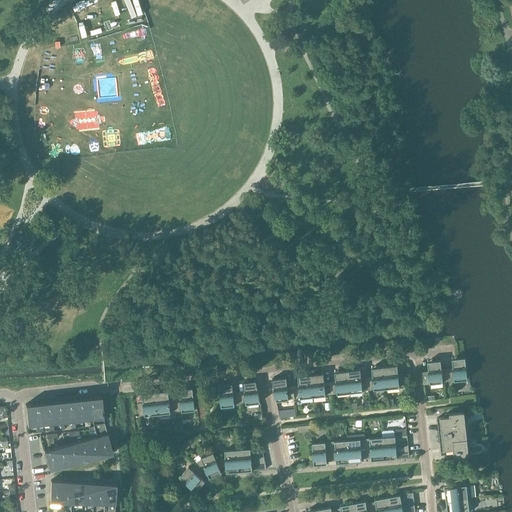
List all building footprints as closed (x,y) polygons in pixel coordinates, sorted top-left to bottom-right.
[(453,367),(447,368),(449,381),(454,380),(454,381),(468,379),(465,357),(456,358),(456,361),(452,361),(453,367)] [(449,381),(447,368),(442,369),(441,360),(432,361),(432,363),(427,364),(428,370),(423,371),(424,384),(430,383),(443,382),(449,381)] [(393,365),(384,366),(387,388),(400,387),(400,386),(405,386),(404,373),(398,374),(397,367),(393,368),(393,365)] [(372,377),(367,377),(368,390),(374,389),(374,390),(387,388),(384,366),(376,367),(376,370),(372,370),(372,377)] [(356,369),(347,370),(350,392),(363,391),(363,390),(368,390),(367,377),(361,378),(360,371),(356,372),(356,369)] [(335,381),(330,381),(331,394),(337,393),(337,394),(350,392),(347,370),(339,371),(339,374),(335,374),(335,381)] [(319,374),(310,375),(313,397),(326,395),(331,394),(330,381),(324,382),(324,376),(319,376),(319,374)] [(298,385),(293,385),(294,398),(300,398),(313,397),(310,375),(302,376),(302,378),(298,378),(298,385)] [(294,398),(293,385),(287,386),(287,380),(282,380),(282,378),(272,379),(276,401),(289,399),(294,398)] [(244,391),(239,391),(240,404),(246,403),(246,404),(260,402),(256,381),(248,382),(248,384),(244,384),(244,391)] [(240,404),(239,391),(233,392),(232,386),(228,386),(228,384),(219,385),(221,407),(235,405),(240,404)] [(180,398),(175,399),(176,411),(182,411),(195,410),(193,388),(184,389),(184,391),(180,391),(180,398)] [(158,414),(157,414),(158,420),(177,417),(176,411),(175,399),(169,399),(168,393),(164,393),(164,391),(155,392),(158,414)] [(145,415),(157,414),(158,414),(155,392),(147,393),(147,395),(143,396),(143,402),(138,403),(139,415),(145,415)] [(101,396),(90,397),(92,419),(92,423),(93,424),(104,421),(101,396)] [(90,397),(79,398),(82,420),(92,419),(90,397)] [(79,398),(68,399),(71,421),(82,420),(79,398)] [(68,399),(58,401),(60,422),(71,421),(68,399)] [(58,401),(47,402),(49,424),(60,422),(58,401)] [(47,402),(36,403),(39,424),(39,425),(49,424),(47,402)] [(39,425),(39,424),(36,403),(25,404),(27,426),(39,425)] [(437,417),(438,430),(469,427),(466,417),(464,417),(464,412),(450,413),(449,413),(446,414),(447,416),(437,417)] [(96,436),(102,455),(102,456),(112,453),(104,421),(93,424),(93,426),(95,430),(96,436)] [(440,442),(470,439),(470,438),(469,427),(438,430),(439,435),(438,435),(438,442),(439,442),(440,442)] [(382,432),(382,437),(384,459),(393,458),(392,456),(397,455),(397,457),(396,457),(396,458),(397,458),(397,457),(397,452),(396,447),(396,441),(395,436),(394,431),(393,430),(383,431),(382,432)] [(357,459),(366,458),(365,438),(364,433),(363,434),(348,435),(347,434),(347,440),(349,462),(358,461),(357,459)] [(96,436),(86,438),(91,459),(102,456),(102,455),(96,436)] [(382,437),(365,438),(366,458),(375,457),(375,460),(384,459),(382,437)] [(86,438),(75,441),(81,462),(91,459),(86,438)] [(440,442),(441,455),(450,454),(451,456),(454,456),(454,457),(455,457),(455,456),(468,455),(468,449),(470,449),(470,439),(440,442)] [(347,440),(330,441),(331,461),(340,460),(341,462),(349,462),(347,440)] [(75,441),(65,444),(71,464),(81,462),(75,441)] [(185,441),(182,444),(186,449),(190,446),(185,441)] [(331,461),(330,441),(312,443),(314,465),(323,464),(323,462),(331,461)] [(65,444),(55,447),(60,467),(71,464),(65,444)] [(186,449),(182,444),(177,448),(182,453),(186,449)] [(55,447),(54,447),(44,450),(49,470),(60,467),(55,447)] [(250,448),(238,449),(239,471),(248,470),(248,468),(252,468),(252,469),(251,469),(251,470),(252,470),(252,469),(252,464),(251,459),(251,453),(251,448),(250,448)] [(239,471),(238,449),(225,450),(225,459),(218,459),(221,466),(226,466),(226,470),(231,469),(231,472),(239,471)] [(212,474),(213,476),(222,473),(213,452),(201,457),(201,459),(197,462),(205,473),(207,472),(208,475),(212,474)] [(204,474),(195,463),(189,467),(189,466),(180,476),(196,491),(202,484),(200,482),(203,479),(200,477),(204,474)] [(445,491),(446,500),(472,497),(471,484),(466,485),(466,479),(453,480),(453,486),(447,487),(448,491),(445,491)] [(62,481),(61,481),(50,480),(49,501),(61,502),(62,481)] [(72,481),(62,481),(61,502),(72,502),(72,481)] [(83,482),(72,481),(72,502),(82,503),(83,482)] [(94,482),(83,482),(82,503),(93,503),(94,482)] [(105,483),(104,483),(94,482),(93,503),(103,504),(104,504),(105,483)] [(114,511),(116,483),(115,483),(105,483),(104,504),(103,504),(103,511),(114,511)] [(396,495),(387,497),(390,511),(403,511),(402,505),(401,500),(400,495),(400,494),(399,495),(400,495),(400,497),(396,498),(396,495)] [(379,500),(370,502),(372,511),(390,511),(387,497),(379,498),(379,500)] [(454,511),(456,511),(469,511),(469,510),(473,510),(472,497),(446,500),(447,508),(449,508),(449,511),(454,511)] [(361,501),(353,503),(354,511),(372,511),(370,502),(362,504),(361,501)] [(345,507),(336,508),(336,511),(354,511),(353,503),(344,504),(345,507)]
